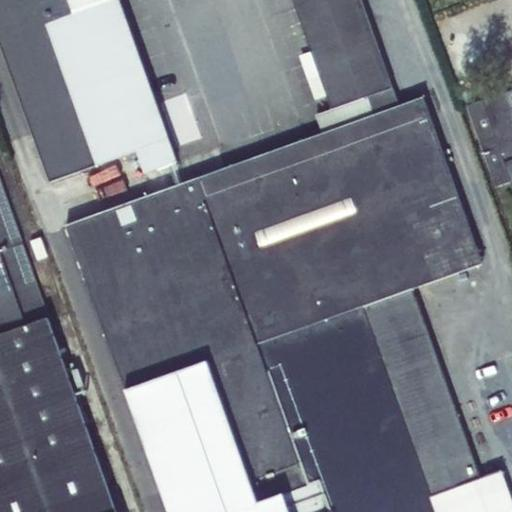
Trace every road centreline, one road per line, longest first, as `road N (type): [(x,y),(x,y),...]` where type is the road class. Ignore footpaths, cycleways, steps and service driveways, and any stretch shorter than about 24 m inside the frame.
road 1 (unknown): [(153,511),(0,91)]
road 2 (unknown): [(511,422),(497,280),(479,212),(400,0)]
